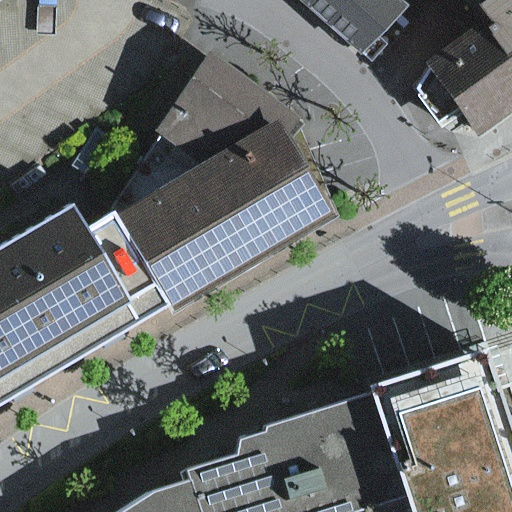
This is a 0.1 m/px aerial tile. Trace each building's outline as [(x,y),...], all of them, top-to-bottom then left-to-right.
[(299,0),(362,56),(407,7),(399,0),(299,0)] [(511,0),(461,0),(490,35),(511,16),(511,0)] [(511,16),(490,35),(511,63),(511,16)] [(511,98),(511,63),(490,35),(433,76),(466,133),(511,98)] [(278,107),(196,62),(151,143),(184,161),(117,199),(173,297),(334,206),(278,108),(276,109),(278,107)] [(92,211),(0,264),(0,316),(33,372),(147,306),(92,211)] [(0,392),(33,372),(0,316),(0,392)] [(364,388),(402,511),(511,511),(511,472),(474,348),(359,383),(364,388)] [(241,452),(188,466),(189,471),(201,511),(402,511),(364,388),(258,420),(261,430),(237,437),(241,452)] [(201,511),(189,471),(143,486),(106,511),(201,511)]
